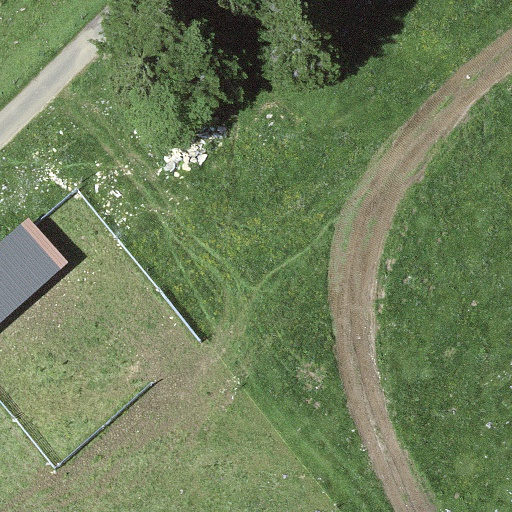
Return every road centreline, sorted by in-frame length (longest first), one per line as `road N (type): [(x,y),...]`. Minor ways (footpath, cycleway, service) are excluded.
road 1 (track): [(56,78),(385,511)]
road 2 (track): [(136,0),(0,132)]
